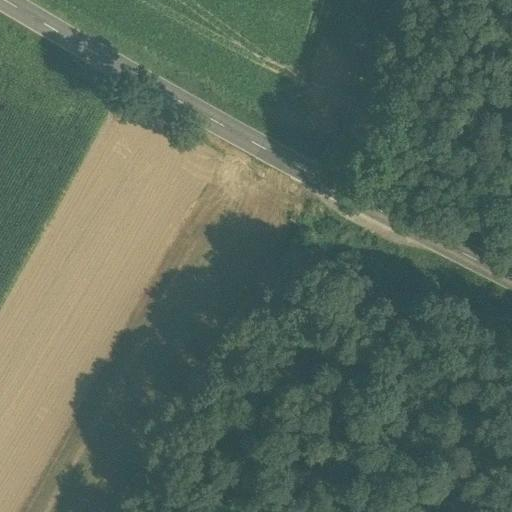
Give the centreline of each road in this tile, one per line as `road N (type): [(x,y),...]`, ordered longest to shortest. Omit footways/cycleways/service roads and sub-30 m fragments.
road 1 (tertiary): [(511,283),(233,140),(0,4)]
road 2 (track): [(403,0),(355,202)]
